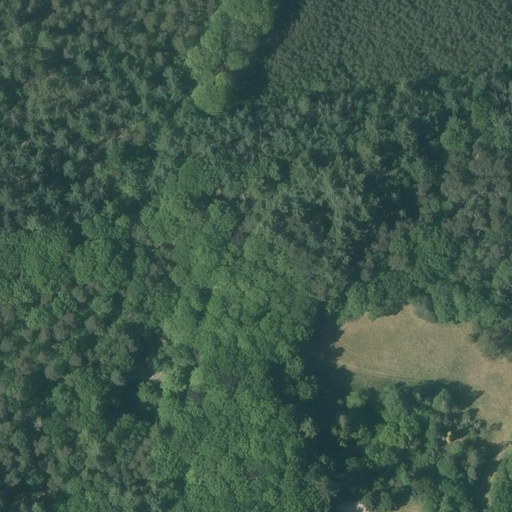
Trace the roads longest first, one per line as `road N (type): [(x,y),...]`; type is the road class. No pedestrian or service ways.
road 1 (track): [(241,0),(206,84),(166,130),(126,241),(53,511)]
road 2 (unknown): [(227,0),(140,102),(128,135),(88,188),(45,298),(0,352)]
